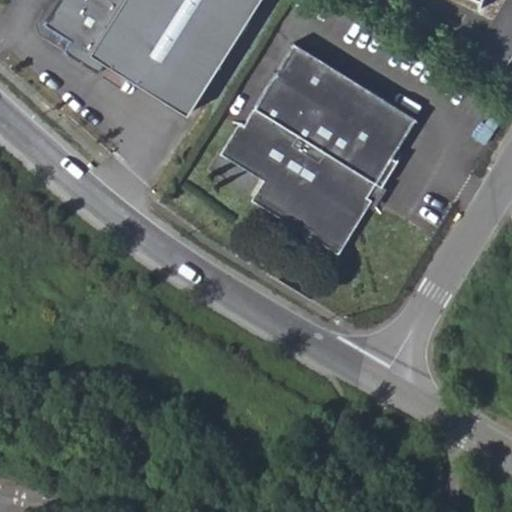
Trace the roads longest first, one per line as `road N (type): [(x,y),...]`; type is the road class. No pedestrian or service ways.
road 1 (tertiary): [(0,119),(67,180),(217,291),(383,383)]
road 2 (unclassified): [(511,163),(390,356),(383,383)]
road 3 (tertiary): [(383,383),(511,458)]
